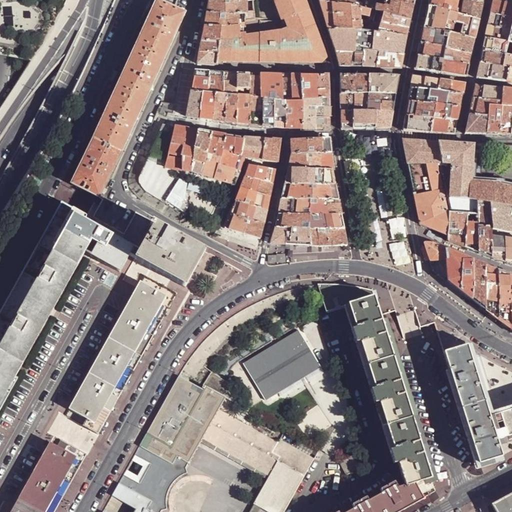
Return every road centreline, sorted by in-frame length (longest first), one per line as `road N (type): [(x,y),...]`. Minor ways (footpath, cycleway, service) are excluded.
road 1 (residential): [(0,462),(95,292),(105,294),(2,479)]
road 2 (residential): [(270,275),(119,191),(121,168),(196,0)]
road 3 (residential): [(270,275),(219,302),(184,333),(82,511)]
road 4 (residential): [(0,271),(138,0)]
road 5 (residential): [(422,0),(394,143),(423,290)]
road 6 (residential): [(359,268),(335,134),(332,57),(312,0)]
road 7 (residential): [(313,511),(385,465),(336,316)]
road 8 (trunk): [(0,204),(74,70),(100,0)]
road 9 (trunk): [(0,158),(125,0)]
road 10 (tertiary): [(0,128),(83,0)]
road 11 (residential): [(464,498),(420,359)]
